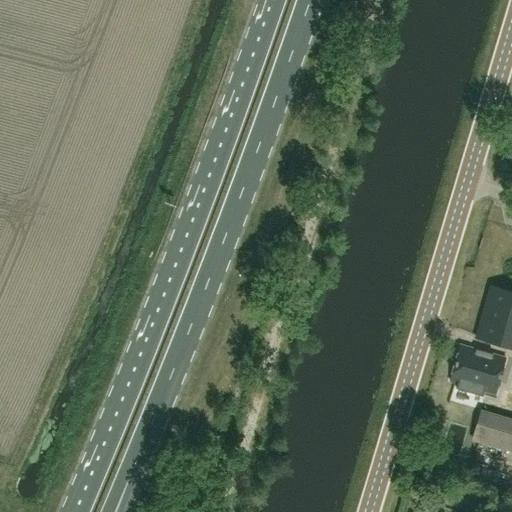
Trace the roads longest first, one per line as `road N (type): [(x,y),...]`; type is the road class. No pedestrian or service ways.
road 1 (trunk): [(272,0),(80,511)]
road 2 (trunk): [(127,480),(311,0)]
road 3 (tertiary): [(371,511),(511,48)]
